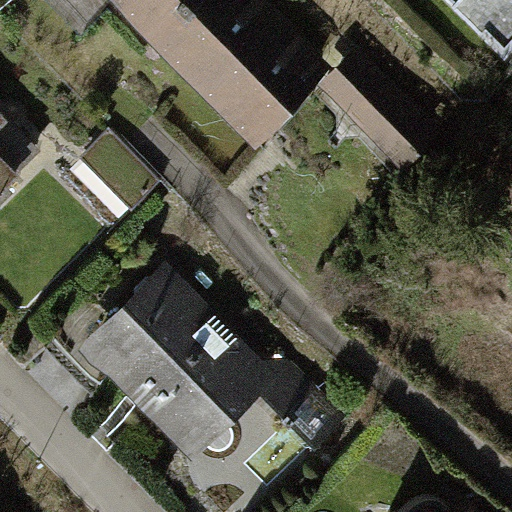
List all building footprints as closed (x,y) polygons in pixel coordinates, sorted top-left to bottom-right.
[(270,0),(118,0),(256,139),(318,77),(333,61),(270,0)] [(353,43),(333,61),(318,77),(403,160),(436,125),(353,43)] [(0,113),(0,217),(3,214),(0,210),(0,186),(35,150),(0,113)] [(126,220),(166,182),(116,130),(76,168),(126,220)] [(170,259),(85,342),(192,456),(264,390),(315,443),(345,413),(291,353),(261,352),(170,259)] [(403,511),(486,511),(460,490),(444,510),(431,501),(423,500),(403,511)]
